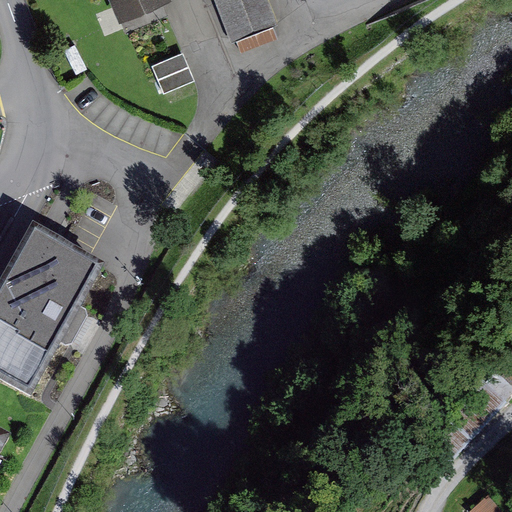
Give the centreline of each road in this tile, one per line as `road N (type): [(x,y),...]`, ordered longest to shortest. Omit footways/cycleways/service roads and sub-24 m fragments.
road 1 (track): [(58,511),(130,362),(244,186),(374,57),(455,0)]
road 2 (track): [(511,417),(432,511)]
